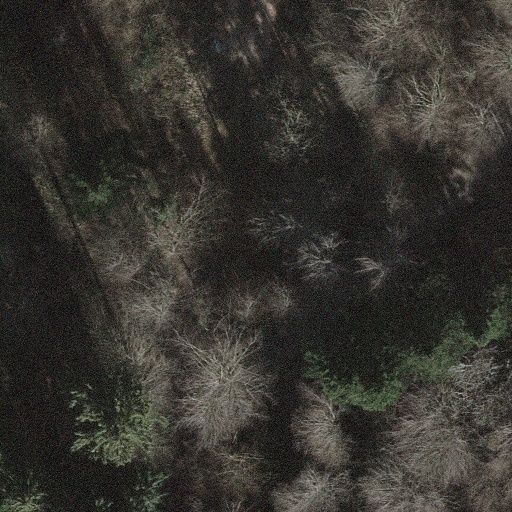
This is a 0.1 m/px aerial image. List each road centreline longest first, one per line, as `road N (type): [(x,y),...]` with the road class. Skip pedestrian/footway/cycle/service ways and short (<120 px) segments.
road 1 (track): [(178,424),(372,284),(511,129)]
road 2 (track): [(178,424),(249,0)]
